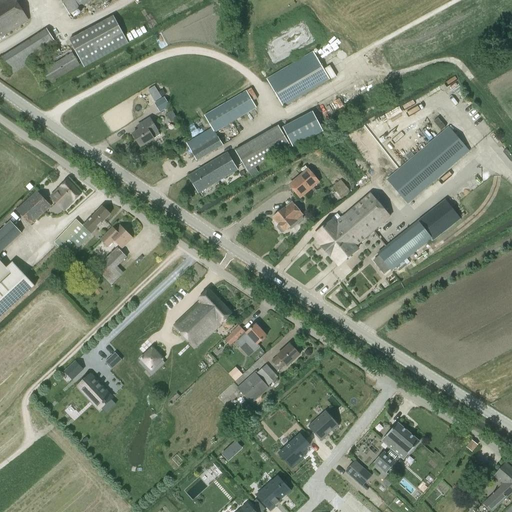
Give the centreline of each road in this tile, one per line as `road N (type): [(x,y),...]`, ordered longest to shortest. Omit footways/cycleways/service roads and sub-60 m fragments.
road 1 (tertiary): [(511,424),(234,249),(0,88)]
road 2 (unclassified): [(394,384),(0,119)]
road 3 (track): [(183,246),(30,392),(25,447),(0,467)]
road 4 (residential): [(301,511),(317,495),(311,485),(394,384)]
road 5 (unclassified): [(511,457),(394,384)]
